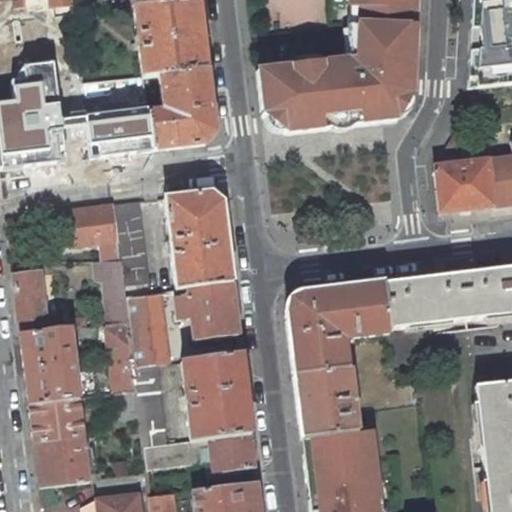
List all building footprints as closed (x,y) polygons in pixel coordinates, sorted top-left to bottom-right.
[(48,0),(49,6),(54,6),(55,15),(72,14),(70,0),(48,0)] [(126,9),(132,8),(196,1),(195,0),(131,0),(132,2),(126,3),(126,9)] [(254,74),(260,119),(283,137),(330,132),(394,124),(409,97),(414,1),(411,1),(411,0),(347,0),(347,11),(357,11),(354,61),(318,66),(319,68),(289,72),(288,70),(254,74)] [(489,9),(487,0),(502,0),(509,48),(469,52),(466,72),(511,66),(511,0),(473,0),(473,8),(489,9)] [(469,52),(509,48),(502,0),(487,0),(489,9),(473,8),(469,52)] [(204,71),(196,1),(132,8),(137,43),(131,44),(131,50),(137,49),(141,78),(157,76),(204,71)] [(0,171),(67,163),(55,61),(23,65),(13,79),(16,104),(0,105),(0,171)] [(196,148),(211,128),(204,71),(157,76),(160,107),(155,108),(155,114),(145,115),(149,153),(196,148)] [(149,153),(145,115),(86,122),(91,160),(149,153)] [(511,158),(432,168),(437,216),(474,212),(511,207),(511,139),(510,143),(511,158)] [(201,195),(162,200),(173,292),(186,291),(230,285),(221,211),(201,195)] [(137,203),(112,206),(116,243),(118,262),(121,286),(149,283),(137,203)] [(116,243),(112,206),(64,212),(68,249),(102,245),(116,243)] [(118,262),(116,243),(102,245),(104,262),(118,262)] [(104,262),(93,262),(95,281),(103,280),(108,326),(126,324),(123,299),(121,286),(118,262),(104,262)] [(511,269),(382,285),(388,331),(511,316),(511,269)] [(38,275),(11,278),(18,337),(68,331),(83,329),(82,320),(63,322),(63,316),(43,318),(38,275)] [(237,338),(230,285),(186,291),(187,300),(189,321),(192,343),(237,338)] [(388,331),(382,285),(299,296),(284,315),(291,376),(344,370),(340,342),(388,335),(388,331)] [(154,366),(167,364),(158,294),(123,299),(126,324),(132,369),(154,366)] [(176,322),(189,321),(187,300),(173,301),(176,322)] [(108,326),(105,327),(113,396),(116,395),(135,393),(132,369),(126,324),(108,326)] [(27,406),(77,400),(68,331),(18,337),(27,406)] [(206,441),(249,436),(239,356),(179,363),(189,443),(197,442),(206,441)] [(154,366),(132,369),(135,393),(138,419),(142,449),(164,446),(154,366)] [(344,370),(291,376),(299,442),(354,435),(346,370),(344,370)] [(486,511),(511,511),(511,384),(472,389),(486,511)] [(138,419),(135,393),(116,395),(120,421),(138,419)] [(77,400),(27,406),(38,489),(88,483),(87,478),(77,400)] [(354,435),(299,442),(306,494),(307,511),(373,511),(373,503),(376,503),(368,433),(365,433),(354,435)] [(253,468),(249,436),(206,441),(209,463),(211,474),(253,468)] [(199,464),(209,463),(206,441),(197,442),(199,464)] [(144,471),(199,464),(197,442),(189,443),(164,446),(142,449),(144,471)] [(113,464),(115,480),(128,478),(126,462),(113,464)] [(139,511),(135,477),(128,478),(115,480),(101,481),(97,482),(99,501),(94,502),(95,511),(139,511)] [(258,511),(255,484),(191,492),(193,511),(258,511)] [(148,498),(149,511),(172,511),(170,495),(148,498)]
